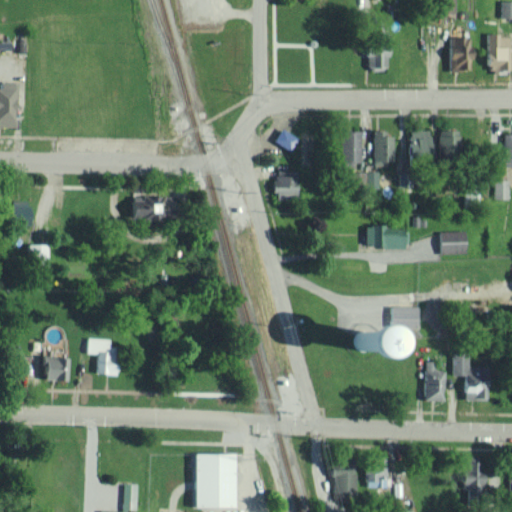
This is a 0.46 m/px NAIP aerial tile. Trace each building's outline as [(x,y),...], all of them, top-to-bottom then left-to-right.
[(453,0),(443,0),(442,0),(442,12),(453,12),(453,0)] [(511,0),(498,0),(498,17),(511,16),(511,0)] [(384,68),(386,27),(364,26),(363,68),(384,68)] [(506,69),(507,34),(485,33),(483,69),(506,69)] [(467,35),(446,36),(447,70),(468,69),(467,35)] [(9,99),(15,99),(15,81),(0,80),(0,125),(9,126),(9,99)] [(295,137),(279,127),(271,140),(287,150),(295,137)] [(437,147),(458,147),(457,128),(436,128),(437,147)] [(337,163),(358,163),(357,129),(336,130),(337,163)] [(390,165),(391,134),(382,134),(382,129),(370,129),(369,165),(390,165)] [(427,129),(406,129),(406,154),(427,153),(427,129)] [(500,165),(511,165),(511,137),(511,136),(511,132),(501,132),(500,165)] [(363,170),(348,170),(348,183),(363,184),(363,170)] [(375,187),(376,170),(364,170),(363,187),(375,187)] [(271,198),(295,197),(295,176),(271,176),(271,198)] [(492,198),(506,197),(506,179),(492,179),(492,198)] [(127,218),(170,217),(169,194),(127,195),(127,218)] [(25,200),(6,199),(5,224),(25,224),(25,200)] [(362,246),(401,246),(401,225),(362,225),(362,246)] [(436,230),(437,252),(463,251),(462,229),(436,230)] [(44,265),(45,243),(24,243),(24,265),(44,265)] [(387,326),(415,327),(416,306),(387,305),(387,326)] [(373,350),(372,323),(332,323),(333,351),(373,350)] [(83,353),(94,353),(93,373),(113,373),(114,347),(107,347),(107,337),(84,337),(83,353)] [(449,374),(461,374),(461,398),(483,399),(484,375),(470,375),(470,355),(449,354),(449,374)] [(64,379),(64,356),(40,355),(39,378),(64,379)] [(433,360),(422,360),(421,398),(441,399),(442,369),(433,368),(433,360)] [(190,506),(231,505),(230,452),(189,453),(190,506)] [(460,456),(459,486),(479,486),(480,456),(460,456)] [(383,486),(383,457),(363,457),(363,485),(383,486)] [(328,462),(329,492),(352,492),(351,462),(328,462)] [(120,508),(133,509),(134,483),(120,483),(120,508)] [(389,511),(401,511),(400,496),(387,497),(388,511),(389,511)]
